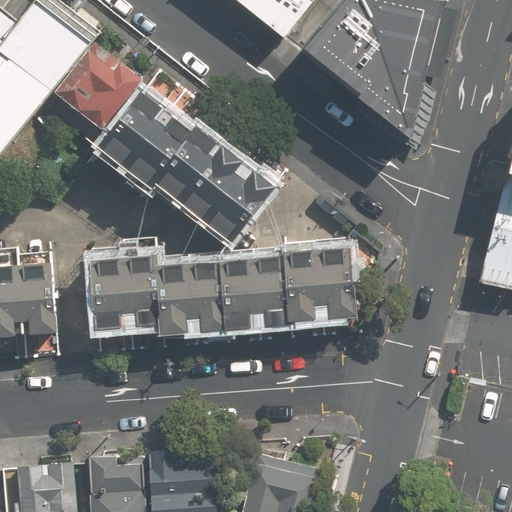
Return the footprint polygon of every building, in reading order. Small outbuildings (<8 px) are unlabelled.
[(31,0),(19,16),(0,39),(0,147),(97,33),(54,0),(31,0)] [(239,0),(287,37),(316,0),(239,0)] [(414,128),(442,0),(344,0),(306,40),(336,65),(414,128)] [(0,39),(19,16),(13,12),(0,1),(0,39)] [(106,131),(146,82),(101,46),(61,95),(66,98),(57,109),(94,139),(103,128),(106,131)] [(129,164),(170,110),(145,90),(103,143),(129,164)] [(170,110),(129,164),(153,183),(157,177),(195,130),(170,110)] [(180,195),(222,141),(200,124),(195,130),(157,177),(180,195)] [(222,141),(180,195),(209,217),(251,164),(222,141)] [(251,164),(209,217),(234,237),(277,184),(251,164)] [(511,287),(511,168),(508,168),(480,280),(511,287)] [(286,246),(286,249),(292,319),(357,314),(351,241),(286,246)] [(155,245),(89,250),(95,327),(160,322),(156,259),(155,245)] [(0,250),(0,332),(58,328),(52,251),(19,254),(18,249),(0,250)] [(286,249),(221,254),(226,326),(292,321),(286,249)] [(221,254),(156,259),(161,331),(226,326),(221,254)] [(216,511),(214,445),(149,448),(152,511),(216,511)] [(94,511),(144,511),(141,459),(117,460),(117,455),(91,456),(94,511)] [(79,511),(77,462),(21,465),(23,511),(79,511)] [(307,511),(316,476),(254,462),(242,511),(307,511)]
